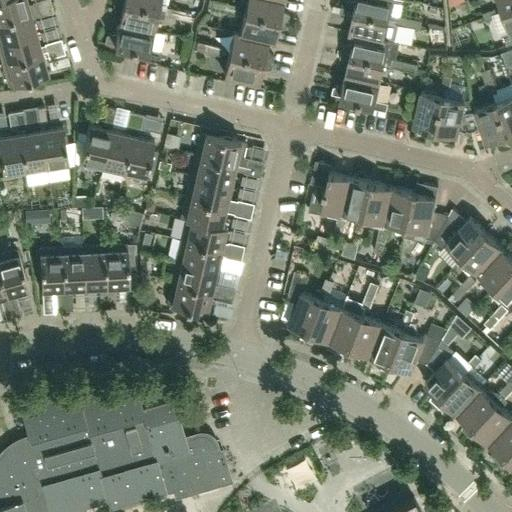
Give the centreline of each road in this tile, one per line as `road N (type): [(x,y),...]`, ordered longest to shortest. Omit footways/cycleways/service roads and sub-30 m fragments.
road 1 (residential): [(490,511),(403,432),(326,387),(237,355)]
road 2 (residential): [(237,355),(141,338),(0,351)]
road 3 (residential): [(237,355),(287,129)]
road 4 (residential): [(287,129),(87,79)]
road 5 (residential): [(468,169),(287,129)]
road 6 (residential): [(287,129),(316,0)]
